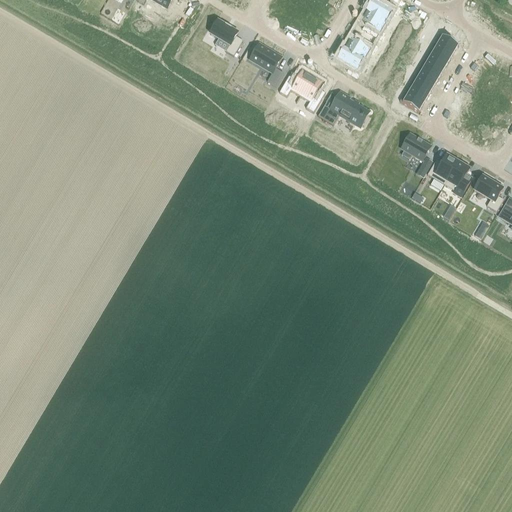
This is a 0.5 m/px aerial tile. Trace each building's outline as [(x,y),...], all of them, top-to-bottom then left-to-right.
[(137,0),(136,2),(143,7),(147,0),(166,11),(172,0),(137,0)] [(372,3),(366,13),(367,13),(386,25),(392,15),(394,16),(398,10),(387,4),(384,10),(372,3)] [(367,13),(360,24),(364,27),(361,32),(377,41),(386,25),(367,13)] [(224,27),(217,23),(210,36),(229,48),(226,53),(225,52),(224,53),(225,54),(233,58),(242,43),(236,39),(238,35),(231,31),(225,26),(224,27)] [(439,36),(434,45),(452,56),(458,47),(453,45),(455,42),(446,37),(444,39),(439,36)] [(351,40),(344,51),(364,63),(373,46),(358,37),(355,43),(351,40)] [(434,45),(429,53),(447,64),(452,56),(434,45)] [(275,71),(281,60),(258,46),(249,61),(272,75),(267,84),(275,89),(283,75),(275,71)] [(344,51),(338,61),(349,68),(346,73),(357,80),(360,74),(358,72),(364,63),(344,51)] [(429,53),(424,62),(443,73),(447,64),(429,53)] [(424,62),(419,70),(438,81),(443,73),(424,62)] [(419,70),(414,78),(433,89),(438,81),(419,70)] [(291,75),(279,95),(286,99),(290,93),(299,99),(296,105),(312,78),(301,72),(297,79),(291,75)] [(312,78),(296,105),(300,99),(309,105),(305,111),(313,115),(325,95),(318,91),(322,85),(312,78)] [(414,78),(409,86),(428,97),(433,89),(414,78)] [(409,86),(404,95),(423,106),(428,97),(409,86)] [(356,108),(358,106),(341,95),(332,109),(326,105),(317,119),(333,128),(339,118),(356,128),(365,113),(356,108)] [(404,95),(399,103),(418,114),(423,106),(404,95)] [(422,164),(431,149),(410,136),(401,151),(404,153),(401,157),(409,161),(412,158),(422,164)] [(436,161),(427,177),(444,188),(458,165),(446,158),(442,165),(436,161)] [(458,165),(444,188),(455,194),(454,196),(460,200),(471,181),(465,177),(469,171),(458,165)] [(490,184),(482,179),(474,193),(490,203),(486,209),(496,214),(503,202),(498,199),(502,191),(494,186),(490,184),(491,184),(490,184)] [(511,211),(505,208),(498,219),(511,227),(511,211)]
